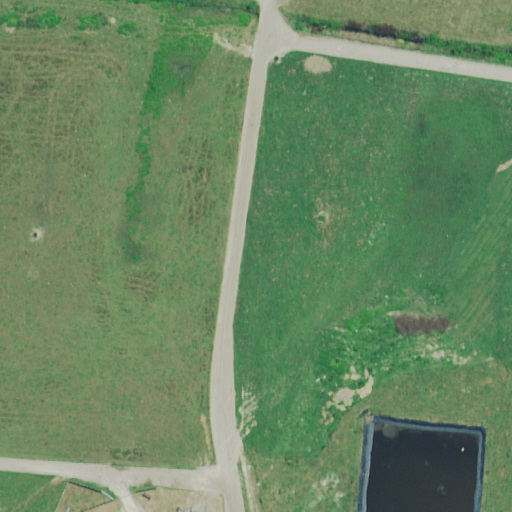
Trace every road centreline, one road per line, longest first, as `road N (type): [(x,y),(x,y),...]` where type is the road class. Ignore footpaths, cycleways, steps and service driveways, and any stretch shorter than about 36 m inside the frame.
road 1 (track): [(237,511),(224,434),(223,353),(269,0)]
road 2 (track): [(511,75),(265,37)]
road 3 (track): [(231,481),(0,463)]
